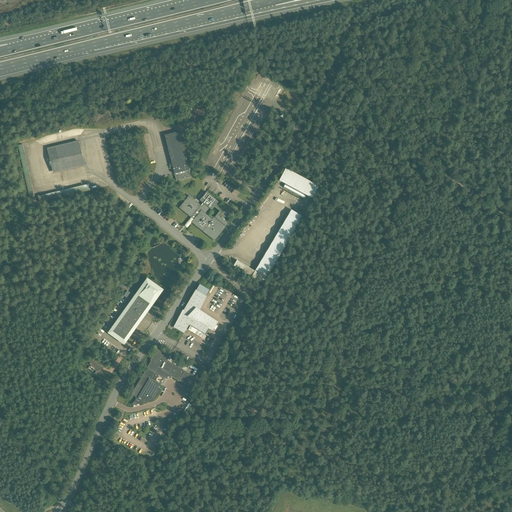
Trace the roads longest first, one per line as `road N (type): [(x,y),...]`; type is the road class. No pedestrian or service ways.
road 1 (unclassified): [(68,499),(117,388),(295,137),(354,9)]
road 2 (track): [(426,160),(417,162),(325,353)]
road 3 (motorway): [(210,0),(8,49)]
road 4 (track): [(511,220),(355,109)]
road 5 (motorway): [(152,31),(322,0)]
road 6 (motorway): [(0,67),(152,31)]
road 7 (motorway): [(152,31),(277,0)]
road 8 (track): [(511,395),(456,511)]
